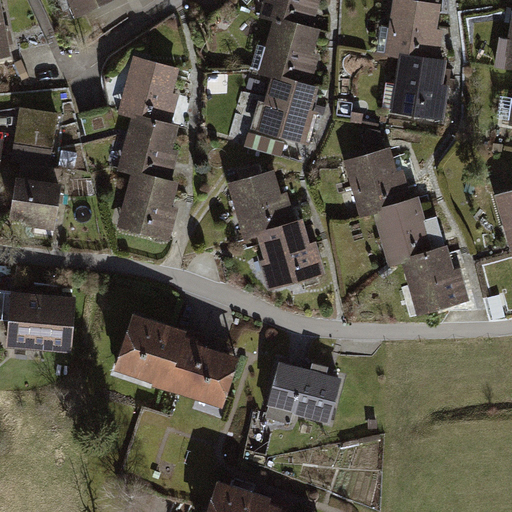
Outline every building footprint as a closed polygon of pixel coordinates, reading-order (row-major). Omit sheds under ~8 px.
[(0,0),(0,54),(12,52),(0,0)] [(75,0),(84,16),(113,0),(75,0)] [(313,0),(265,0),(262,16),(271,18),(316,28),(321,3),(313,1),(313,0)] [(439,4),(406,0),(391,0),(385,57),(392,58),(440,63),(443,35),(436,34),(439,4)] [(511,15),(510,15),(503,74),(510,75),(511,74),(511,15)] [(316,28),(271,18),(258,81),(270,83),(316,93),(320,70),(308,67),(316,28)] [(440,63),(392,58),(386,118),(447,124),(450,93),(443,92),(447,64),(440,63)] [(178,72),(133,62),(121,112),(130,113),(175,123),(180,98),(172,97),(178,72)] [(316,93),(270,83),(259,139),(310,150),(317,117),(311,116),(316,93)] [(61,119),(27,113),(21,146),(55,152),(61,119)] [(175,123),(130,113),(117,176),(130,178),(175,188),(180,165),(167,163),(175,123)] [(382,130),(362,135),(367,155),(342,162),(350,195),(360,192),(365,211),(371,210),(408,201),(402,176),(394,178),(382,130)] [(272,171),(227,184),(243,240),(258,236),(293,226),(285,197),(280,198),(272,171)] [(175,188),(130,178),(118,234),(169,245),(176,212),(170,211),(175,188)] [(57,186),(14,179),(8,216),(51,223),(57,186)] [(511,193),(496,198),(510,248),(511,247),(511,193)] [(408,201),(371,210),(380,246),(389,244),(395,268),(404,266),(442,257),(433,222),(425,224),(418,198),(408,201)] [(293,226),(258,236),(274,292),(324,278),(316,249),(310,250),(303,223),(293,226)] [(442,257),(404,266),(410,290),(414,289),(421,316),(468,304),(460,276),(454,278),(448,255),(442,257)] [(9,290),(4,344),(22,344),(47,347),(70,350),(74,292),(9,290)] [(131,308),(112,364),(148,378),(201,400),(218,405),(230,374),(237,354),(196,340),(198,331),(131,308)] [(310,367),(280,361),(265,404),(301,414),(313,417),(328,421),(341,376),(328,371),(320,371),(314,368),(310,367)] [(269,497),(214,479),(202,511),(286,511),(278,509),(279,507),(267,503),(269,497)]
